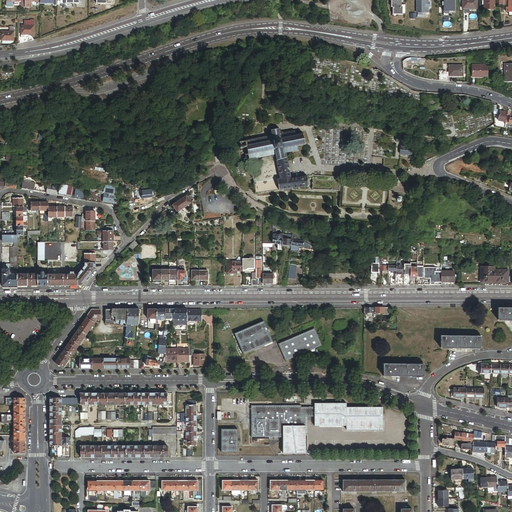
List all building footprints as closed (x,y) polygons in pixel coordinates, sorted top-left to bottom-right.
[(401,6),(401,0),(391,0),(391,8),(393,8),(393,15),(401,15),(401,13),(401,6)] [(443,0),(444,11),(454,11),(454,0),(443,0)] [(462,0),(463,9),(476,9),(476,0),(462,0)] [(494,0),(483,0),(483,4),(483,6),(483,10),(494,10),(494,0)] [(428,1),(416,1),(417,13),(428,13),(428,1)] [(34,26),(24,26),(22,26),(22,35),(27,35),(34,35),(34,26)] [(14,32),(10,32),(2,32),(2,41),(13,41),(14,41),(14,32)] [(404,69),(412,68),(412,60),(411,58),(406,59),(404,61),(403,62),(404,68),(404,69)] [(449,77),(463,77),(462,67),(449,67),(449,72),(449,77)] [(472,73),(472,78),(484,78),(484,77),(488,77),(488,67),(472,67),(472,73)] [(449,72),(438,72),(438,83),(441,83),(447,83),(447,78),(449,78),(449,77),(449,72)] [(499,121),(506,122),(506,120),(508,113),(500,111),(499,121)] [(71,124),(75,115),(68,112),(66,115),(64,121),(71,124)] [(273,136),(247,141),(247,140),(245,140),(245,141),(241,142),(241,141),(240,141),(240,142),(239,142),(239,144),(240,144),(241,147),(240,147),(240,149),(241,149),(242,149),(243,149),(247,148),(248,154),(245,154),(246,156),(248,156),(249,159),(248,159),(248,161),(249,161),(249,162),(250,164),(250,165),(250,166),(251,166),(252,171),(251,171),(251,172),(252,172),(253,177),(252,177),(253,178),(255,178),(251,163),(251,161),(251,160),(276,154),(277,161),(286,158),(287,158),(287,157),(286,157),(286,153),(290,152),(290,153),(291,153),(291,152),(298,151),(299,151),(298,145),(304,144),(304,145),(305,145),(305,144),(306,144),(306,143),(305,143),(304,140),(305,139),(305,138),(304,139),(303,135),(304,135),(304,134),(303,134),(302,134),(302,135),(295,136),(294,131),(294,132),(287,133),(287,132),(286,132),(286,133),(280,134),(279,130),(280,130),(280,129),(279,129),(279,128),(278,129),(276,129),(275,129),(275,130),(273,130),(272,130),(271,130),(271,132),(272,131),(273,136)] [(405,137),(394,136),(394,141),(399,141),(398,153),(411,154),(411,145),(405,145),(405,137)] [(288,167),(286,158),(277,161),(279,169),(279,171),(281,179),(277,180),(277,181),(278,181),(279,190),(281,190),(281,191),(284,190),(284,189),(287,189),(287,190),(288,189),(292,188),(292,189),(293,189),(293,188),(295,188),(298,187),(298,189),(300,189),(300,188),(300,187),(307,187),(307,188),(309,187),(312,186),(313,186),(313,187),(314,187),(314,185),(314,184),(314,183),(314,175),(290,178),(289,169),(288,167)] [(6,179),(5,187),(16,189),(17,180),(6,179)] [(21,189),(33,191),(34,185),(35,184),(35,183),(30,182),(22,181),(21,189)] [(35,183),(35,184),(36,184),(36,186),(35,188),(39,189),(39,192),(42,192),(42,190),(46,190),(47,186),(39,184),(39,183),(35,182),(35,183)] [(275,191),(279,190),(275,190),(274,190),(271,191),(269,191),(266,192),(265,192),(262,192),(260,193),(257,193),(256,193),(255,184),(255,183),(254,183),(253,183),(254,184),(255,188),(254,188),(254,189),(255,189),(256,192),(255,193),(255,194),(256,194),(256,195),(257,194),(260,193),(261,194),(262,194),(262,193),(265,192),(265,193),(266,193),(266,192),(269,192),(270,192),(271,192),(271,191),(274,191),(274,192),(275,192),(275,191)] [(59,187),(47,184),(47,185),(47,186),(46,190),(46,194),(58,196),(59,187)] [(59,187),(58,196),(71,198),(71,193),(72,187),(60,185),(59,187)] [(314,188),(314,187),(313,187),(313,186),(312,186),(312,189),(313,189),(313,190),(314,190),(314,189),(327,190),(339,191),(339,192),(341,193),(341,198),(339,198),(339,199),(341,199),(341,203),(339,203),(339,204),(340,204),(340,208),(341,208),(342,190),(326,189),(314,188)] [(152,192),(152,190),(144,191),(141,191),(141,193),(138,194),(139,199),(155,197),(155,192),(152,192)] [(111,194),(111,193),(111,192),(108,192),(108,193),(107,194),(104,193),(103,201),(113,203),(114,195),(111,194)] [(100,202),(101,195),(88,193),(87,200),(100,202)] [(190,202),(188,198),(187,196),(173,205),(177,213),(192,203),(190,202)] [(13,198),(13,207),(17,207),(23,207),(23,198),(13,198)] [(36,211),(40,211),(40,202),(31,203),(31,207),(31,211),(36,211)] [(40,202),(40,211),(45,211),(45,217),(49,217),(49,208),(48,202),(43,202),(40,202)] [(49,217),(49,218),(57,217),(57,207),(49,208),(49,217)] [(57,207),(57,217),(65,217),(65,207),(57,207)] [(65,207),(65,217),(73,217),(73,207),(65,207)] [(86,219),(86,221),(95,221),(95,211),(86,211),(86,219)] [(95,221),(86,221),(87,231),(95,231),(95,221)] [(107,231),(103,231),(103,236),(104,242),(113,242),(113,231),(107,231)] [(304,242),(292,234),(292,236),(290,246),(303,248),(304,242)] [(18,247),(18,236),(17,236),(10,235),(2,235),(2,242),(14,241),(14,247),(18,247)] [(282,239),(282,245),(290,246),(292,236),(283,235),(282,239)] [(128,247),(132,251),(138,244),(134,241),(128,247)] [(113,242),(104,242),(104,251),(113,250),(113,242)] [(85,254),(85,263),(96,263),(96,254),(85,254)] [(249,259),(242,259),(242,261),(242,270),(246,270),(247,269),(254,268),(254,259),(249,259)] [(242,270),(242,261),(238,261),(227,261),(227,273),(236,273),(236,271),(242,271),(242,270)] [(447,262),(441,262),(441,272),(441,274),(441,283),(441,285),(454,285),(454,271),(447,271),(447,268),(447,265),(447,262)] [(85,266),(78,275),(78,286),(82,286),(96,269),(96,263),(85,263),(85,266)] [(11,264),(3,264),(3,270),(10,270),(10,273),(11,273),(11,266),(11,264)] [(396,272),(396,274),(403,274),(404,274),(405,269),(401,269),(401,265),(398,265),(396,264),(396,266),(396,272)] [(296,267),(289,266),(287,278),(294,279),(296,267)] [(481,283),(494,283),(494,270),(494,267),(481,267),(481,283)] [(434,285),(435,282),(435,274),(435,268),(424,268),(424,279),(424,280),(427,280),(428,280),(429,279),(429,278),(430,278),(430,284),(431,285),(434,285)] [(3,287),(18,286),(18,275),(11,275),(11,273),(10,273),(10,270),(3,270),(3,287)] [(161,280),(161,270),(153,270),(153,280),(161,280)] [(169,280),(169,270),(161,270),(161,280),(164,280),(169,280)] [(174,280),(177,280),(177,271),(177,270),(169,270),(169,280),(174,280)] [(494,270),(494,283),(508,283),(508,270),(494,270)] [(199,271),(199,280),(208,280),(208,271),(199,271)] [(28,286),(28,274),(18,274),(18,275),(18,286),(28,286)] [(38,274),(28,274),(28,286),(38,286),(38,276),(38,274)] [(263,274),(263,284),(266,284),(266,286),(272,286),(272,274),(263,274)] [(41,276),(38,276),(38,286),(48,286),(48,275),(44,276),(41,276)] [(62,286),(63,286),(63,275),(61,275),(48,275),(48,286),(62,286)] [(78,286),(78,275),(74,275),(70,275),(65,275),(63,275),(63,286),(65,286),(78,286)] [(498,320),(511,320),(511,308),(498,308),(498,320)] [(128,309),(127,317),(126,325),(131,325),(138,326),(139,309),(128,309)] [(150,319),(156,319),(157,309),(147,309),(148,319),(150,319)] [(161,321),(165,321),(165,320),(165,319),(165,309),(157,309),(156,319),(156,320),(161,320),(161,321)] [(165,309),(165,319),(167,319),(173,319),(174,309),(165,309)] [(187,309),(174,309),(173,319),(178,319),(187,319),(187,310),(187,309)] [(92,310),(87,317),(95,323),(97,320),(101,320),(100,310),(92,310)] [(202,310),(187,310),(187,319),(187,321),(202,321),(202,310)] [(78,329),(86,335),(95,323),(87,317),(78,329)] [(126,325),(127,317),(117,317),(116,320),(116,321),(116,325),(126,326),(126,325)] [(264,321),(235,334),(239,344),(244,355),(273,342),(264,321)] [(79,345),(86,335),(78,329),(71,340),(79,345)] [(317,338),(316,335),(313,329),(278,343),(286,361),(321,346),(317,338)] [(165,354),(166,338),(164,338),(160,337),(159,346),(159,348),(158,353),(165,354)] [(481,337),(441,337),(441,348),(481,349),(481,337)] [(70,359),(79,345),(71,340),(62,353),(70,359)] [(177,361),(177,349),(166,349),(166,362),(172,362),(172,361),(177,361)] [(177,349),(177,361),(182,361),(182,362),(187,362),(187,349),(177,349)] [(63,369),(70,359),(62,353),(55,363),(63,369)] [(199,364),(199,366),(205,366),(205,355),(194,355),(194,356),(194,364),(199,364)] [(92,359),(79,359),(80,369),(92,369),(92,359)] [(92,369),(103,369),(103,359),(92,359),(92,369)] [(117,369),(117,359),(103,359),(103,369),(117,369)] [(130,359),(117,359),(117,369),(130,369),(130,360),(130,359)] [(142,369),(142,360),(130,360),(130,369),(142,369)] [(424,365),(384,364),(384,376),(423,377),(424,365)] [(480,374),(491,374),(491,365),(480,364),(480,368),(480,374)] [(500,374),(500,365),(491,365),(491,374),(500,374)] [(509,365),(500,365),(500,374),(508,374),(509,365)] [(466,398),(466,389),(453,388),(453,398),(466,398)] [(466,398),(474,398),(474,389),(466,389),(466,398)] [(474,389),(474,398),(484,399),(484,389),(474,389)] [(148,394),(148,405),(158,405),(158,393),(148,394)] [(167,393),(158,393),(158,405),(167,405),(167,393)] [(80,405),(98,405),(98,394),(80,394),(80,398),(80,405)] [(102,405),(115,405),(115,394),(98,394),(98,405),(102,405)] [(115,405),(125,405),(125,394),(115,394),(115,405)] [(125,405),(134,405),(134,394),(125,394),(125,405)] [(50,406),(61,406),(61,405),(61,398),(55,398),(50,398),(50,406)] [(507,408),(507,398),(497,398),(497,408),(507,408)] [(301,405),(251,405),(251,436),(282,436),(282,452),(305,452),(305,417),(315,417),(315,426),(346,426),(346,430),(383,430),(383,407),(346,407),(346,403),(315,403),(315,407),(308,407),(301,407),(301,405)] [(25,405),(14,405),(14,415),(25,415),(25,405)] [(186,414),(196,414),(196,405),(188,405),(186,405),(186,414)] [(61,425),(61,406),(50,406),(50,425),(61,425)] [(186,417),(186,422),(196,422),(196,414),(186,414),(186,417)] [(14,424),(14,415),(2,415),(2,424),(14,424)] [(26,432),(25,415),(14,415),(14,424),(14,432),(26,432)] [(196,422),(186,422),(186,432),(196,432),(196,430),(196,422)] [(50,439),(61,439),(61,425),(50,425),(50,439)] [(75,431),(75,437),(81,437),(81,435),(94,435),(94,430),(94,427),(79,427),(75,431)] [(238,429),(221,429),(221,452),(238,452),(238,429)] [(26,442),(26,432),(14,432),(14,442),(26,442)] [(453,439),(454,439),(455,439),(462,440),(463,433),(455,432),(454,437),(453,437),(453,439)] [(474,435),(463,433),(462,440),(473,442),(473,440),(474,435)] [(505,436),(496,436),(495,438),(501,438),(501,441),(500,441),(500,440),(498,440),(498,441),(497,441),(497,447),(505,447),(505,444),(505,438),(505,436)] [(453,439),(445,438),(445,439),(442,439),(442,443),(448,444),(448,446),(453,446),(454,439),(453,439)] [(26,454),(26,442),(14,442),(14,454),(26,454)] [(476,442),(473,442),(472,452),(486,453),(487,443),(476,442)] [(495,443),(487,443),(486,453),(495,453),(495,443)] [(80,457),(94,457),(94,446),(80,446),(80,457)] [(102,457),(111,457),(111,446),(102,446),(102,457)] [(133,457),(144,457),(144,446),(133,446),(133,457)] [(144,457),(152,457),(152,446),(144,446),(144,457)] [(152,457),(167,457),(167,446),(152,446),(152,457)] [(463,479),(462,469),(460,470),(459,470),(452,470),(452,480),(463,479)] [(467,469),(462,469),(463,479),(469,479),(469,482),(474,481),(473,469),(469,469),(467,469)] [(487,477),(487,488),(493,487),(498,487),(497,482),(497,477),(487,477)] [(405,480),(343,481),(343,492),(405,492),(405,480)] [(97,491),(97,482),(92,482),(92,481),(88,481),(88,491),(97,491)] [(105,491),(105,481),(101,481),(101,482),(97,482),(97,491),(105,491)] [(114,491),(114,482),(110,482),(110,481),(105,481),(105,491),(108,491),(111,491),(114,491)] [(132,491),(132,481),(127,481),(127,482),(123,482),(123,491),(127,491),(129,491),(132,491)] [(141,491),(141,482),(136,482),(136,481),(132,481),(132,491),(141,491)] [(145,482),(141,482),(141,491),(149,491),(149,488),(149,481),(145,481),(145,482)] [(171,491),(171,482),(167,482),(167,481),(162,481),(162,491),(171,491)] [(180,491),(179,481),(175,481),(175,482),(171,482),(171,491),(176,491),(180,491)] [(188,491),(188,482),(184,482),(184,481),(179,481),(180,491),(183,491),(188,491)] [(193,482),(188,482),(188,491),(194,491),(198,491),(198,481),(193,481),(193,482)] [(222,491),(232,491),(232,482),(227,482),(227,481),(222,481),(222,491)] [(240,491),(240,481),(236,481),(236,482),(232,482),(232,491),(240,491)] [(249,491),(249,482),(245,482),(245,481),(240,481),(240,491),(249,491)] [(253,482),(249,482),(249,491),(258,491),(258,481),(253,481),(253,482)] [(279,491),(279,481),(275,481),(270,481),(270,491),(279,491)] [(288,491),(288,481),(283,481),(279,481),(279,491),(288,491)] [(288,491),(297,491),(297,481),(292,481),(288,481),(288,491)] [(306,490),(305,481),(301,481),(297,481),(297,491),(297,494),(306,494),(306,490)] [(314,490),(314,481),(310,481),(305,481),(306,490),(314,490)] [(318,481),(314,481),(314,490),(323,490),(323,481),(318,481)] [(498,487),(498,492),(508,491),(507,486),(507,481),(497,482),(498,487)] [(123,491),(123,482),(114,482),(114,491),(118,491),(123,491)] [(458,497),(458,499),(459,499),(464,499),(463,488),(456,488),(456,492),(459,492),(460,497),(458,497)] [(438,499),(448,499),(448,491),(438,491),(438,499)] [(448,506),(448,499),(438,499),(438,501),(438,503),(438,507),(448,507),(448,506)]
